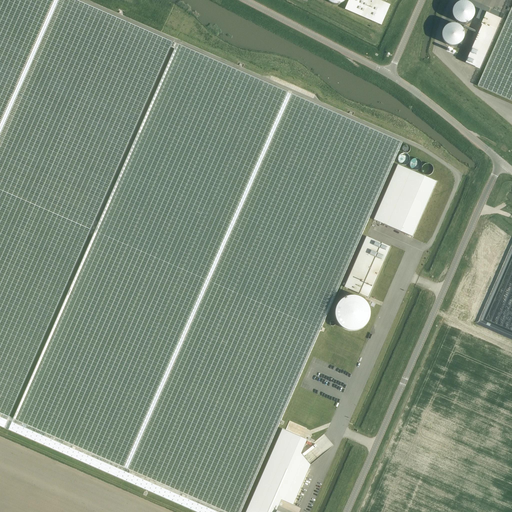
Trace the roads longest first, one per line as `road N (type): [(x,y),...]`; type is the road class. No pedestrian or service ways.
road 1 (unclassified): [(498,166),(347,511)]
road 2 (unclassified): [(389,74),(245,0)]
road 3 (unclassified): [(498,166),(389,74)]
